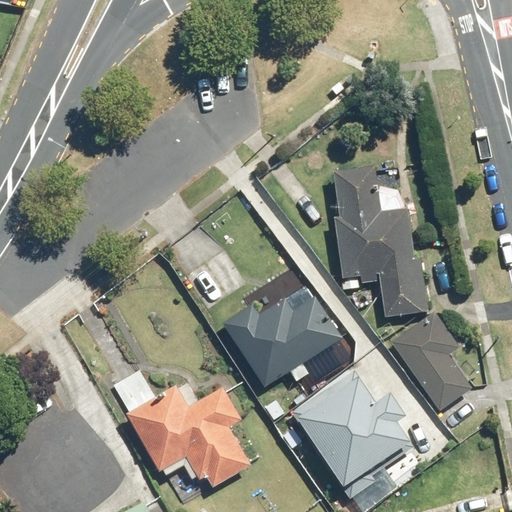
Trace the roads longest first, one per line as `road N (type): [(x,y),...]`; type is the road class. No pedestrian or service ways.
road 1 (secondary): [(4,187),(10,133),(67,0)]
road 2 (secondary): [(96,50),(42,150),(4,187)]
road 3 (tertiary): [(479,0),(511,138)]
